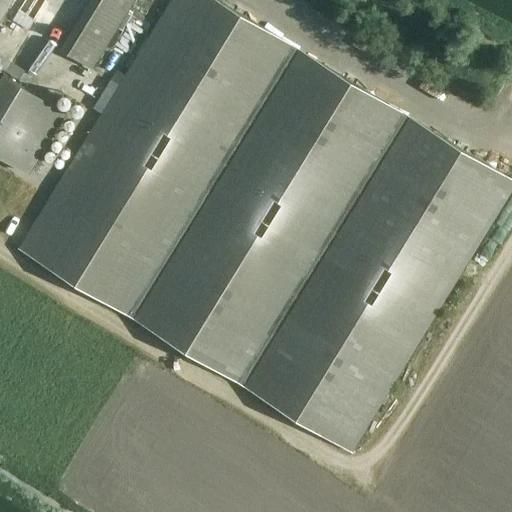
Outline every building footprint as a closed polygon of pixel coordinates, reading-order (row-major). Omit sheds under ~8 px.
[(0,0),(0,28),(17,0),(0,0)] [(511,191),(511,188),(209,0),(172,0),(21,244),(351,450),(511,191)] [(135,0),(92,0),(62,49),(93,68),(135,0)] [(66,112),(4,74),(0,80),(0,154),(29,172),(66,112)] [(511,152),(502,149),(496,165),(511,171),(511,152)]
